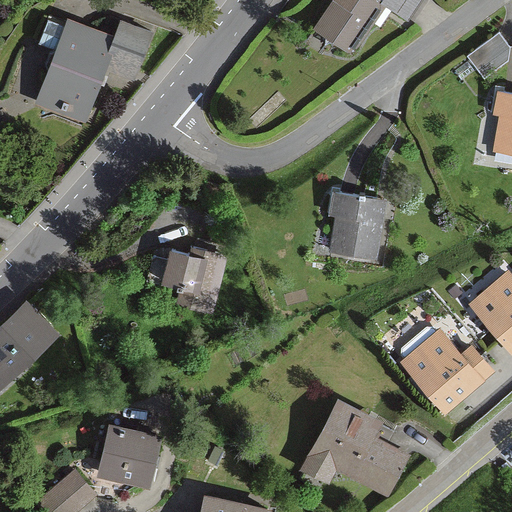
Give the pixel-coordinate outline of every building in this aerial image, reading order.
[(382,0),(329,0),(312,25),(352,52),(386,2),(382,0)] [(422,0),(382,0),(386,2),(409,19),(422,0)] [(57,49),(59,49),(70,22),(49,14),(38,41),(57,49)] [(114,39),(103,66),(133,78),(151,31),(121,20),(114,39)] [(114,39),(70,22),(59,49),(57,49),(49,52),(45,63),(48,70),(51,71),(40,98),(86,116),(88,113),(86,112),(96,87),(97,87),(104,68),(103,68),(103,66),(114,39)] [(499,29),(465,55),(482,79),(508,59),(510,46),(499,29)] [(511,86),(497,84),(493,110),(499,112),(493,149),(511,151),(511,86)] [(388,197),(333,187),(329,210),(336,211),(329,249),(377,258),(388,197)] [(203,250),(170,242),(160,278),(179,283),(175,300),(212,310),(227,251),(204,245),(203,250)] [(511,267),(509,264),(468,298),(501,337),(511,349),(511,267)] [(30,299),(26,295),(0,318),(0,386),(60,330),(30,299)] [(462,349),(440,323),(399,358),(445,411),(496,368),(472,340),(462,349)] [(385,416),(337,392),(300,464),(329,479),(337,464),(389,490),(410,450),(376,432),(385,416)] [(162,429),(108,418),(100,458),(97,472),(150,483),(162,429)] [(72,511),(97,490),(75,466),(37,501),(46,511),(72,511)] [(270,511),(272,504),(205,488),(199,511),(270,511)]
